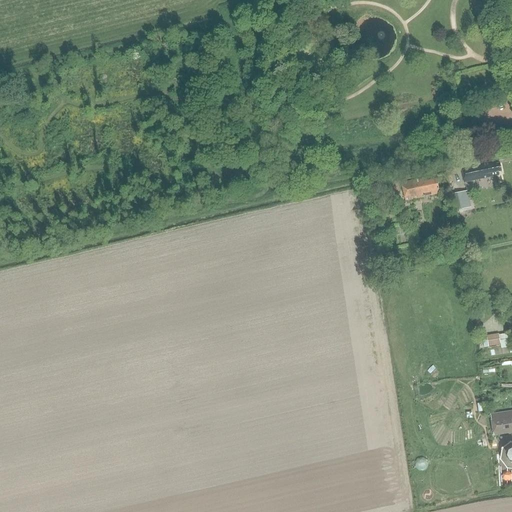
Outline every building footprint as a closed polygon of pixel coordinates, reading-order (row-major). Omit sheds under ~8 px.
[(499,164),(496,164),(496,161),(478,165),(479,168),(474,170),(462,172),(464,183),(481,179),(492,177),(499,176),(498,172),(501,171),(499,164)] [(437,179),(427,181),(425,179),(403,184),(407,201),(439,194),(438,191),(440,190),(437,179)] [(382,193),(380,183),(369,186),(371,195),(382,193)] [(469,201),(463,203),(461,192),(452,195),(456,209),(470,206),(469,201)] [(390,219),(395,218),(393,206),(381,208),(382,214),(389,213),(390,219)] [(509,336),(499,337),(499,336),(486,337),(487,342),(483,342),(483,348),(501,345),(501,349),(505,348),(505,349),(509,348),(508,343),(510,343),(509,336)] [(434,376),(437,373),(432,367),(428,371),(434,376)] [(511,411),(490,415),(493,435),(511,431),(511,411)]
